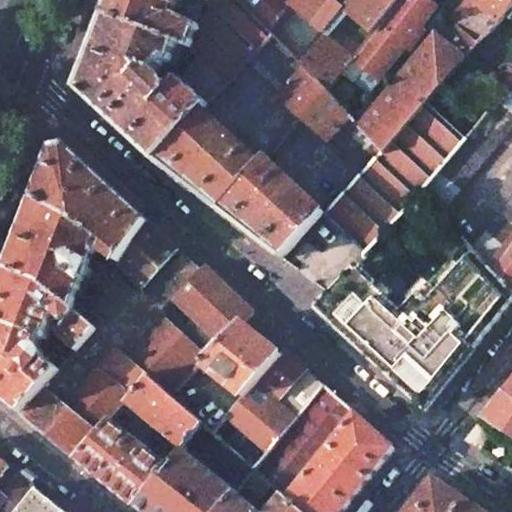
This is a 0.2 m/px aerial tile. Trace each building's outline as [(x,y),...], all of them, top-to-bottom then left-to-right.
[(112,0),(107,16),(190,48),(194,51),(228,86),(248,66),(275,37),(238,0),(112,0)] [(342,10),(350,0),(238,0),(275,37),(300,61),(323,33),(342,10)] [(350,0),(342,10),(359,24),(371,35),(399,0),(350,0)] [(354,84),(368,94),(379,81),(378,80),(436,7),(427,0),(471,0),(500,23),(504,18),(511,8),(511,0),(399,0),(371,35),(351,59),(365,70),(354,84)] [(190,48),(107,16),(91,56),(78,89),(120,128),(156,161),(205,110),(228,86),(194,51),(181,67),(189,72),(182,79),(179,79),(174,85),(172,83),(168,87),(166,83),(160,77),(171,65),(175,66),(181,50),(188,53),(190,48)] [(341,48),(323,33),(300,61),(326,90),(351,59),(371,35),(359,24),(341,48)] [(436,35),(361,128),(384,153),(427,104),(466,59),(482,40),(463,24),(446,43),(436,35)] [(300,61),(275,37),(248,66),(293,108),(304,119),(329,92),(326,90),(300,61)] [(511,92),(507,89),(466,140),(422,194),(441,214),(511,128),(511,92)] [(361,128),(329,92),(304,119),(315,129),(364,174),(384,153),(361,128)] [(466,140),(427,104),(384,153),(364,174),(326,213),(325,215),(366,254),(422,194),(466,140)] [(262,164),(205,110),(156,161),(191,188),(220,210),(262,164)] [(103,180),(68,147),(55,150),(46,174),(36,198),(82,223),(101,238),(101,239),(108,244),(105,251),(106,254),(121,264),(149,222),(103,180)] [(326,213),(267,159),(262,164),(220,210),(247,232),(282,259),(325,215),(326,213)] [(82,223),(36,198),(23,233),(9,269),(39,281),(73,311),(83,284),(101,292),(112,276),(115,273),(105,266),(97,249),(101,239),(101,238),(82,223)] [(511,199),(473,248),(492,269),(511,244),(511,199)] [(161,233),(149,222),(121,264),(146,289),(180,251),(161,233)] [(379,285),(357,265),(329,294),(316,309),(374,363),(425,410),(427,410),(492,328),(499,319),(511,303),(511,290),(492,269),(473,248),(468,243),(411,312),(398,309),(391,302),(397,296),(382,281),(379,285)] [(511,244),(492,269),(511,290),(511,244)] [(202,271),(185,256),(142,302),(112,276),(101,292),(83,319),(97,331),(150,377),(172,396),(203,364),(214,354),(179,317),(171,302),(175,298),(202,271)] [(226,285),(207,266),(202,271),(175,298),(221,346),(244,324),(255,313),(226,285)] [(73,311),(39,281),(9,269),(0,292),(0,321),(44,338),(49,340),(58,316),(65,322),(62,327),(62,328),(60,332),(62,338),(78,352),(97,331),(83,319),(73,311)] [(44,338),(0,321),(0,394),(22,413),(62,370),(46,357),(45,352),(41,348),(44,338)] [(260,337),(244,324),(221,346),(214,354),(203,364),(245,399),(284,356),(260,337)] [(78,458),(128,402),(150,377),(97,331),(78,352),(62,370),(22,413),(53,438),(78,458)] [(257,471),(326,386),(304,365),(288,351),(284,356),(245,399),(213,433),(257,471)] [(172,396),(150,377),(128,402),(133,407),(183,448),(184,446),(203,424),(172,396)] [(344,511),(363,488),(395,449),(359,415),(326,386),(257,471),(272,485),(284,496),(302,511),(344,511)] [(511,395),(505,392),(493,407),(484,417),(511,435),(511,395)] [(133,407),(128,402),(78,458),(77,459),(109,485),(135,506),(136,505),(168,466),(146,448),(149,444),(146,440),(142,444),(118,425),(133,407)] [(495,432),(480,423),(465,441),(480,450),(495,432)] [(168,466),(136,505),(144,511),(221,511),(238,493),(239,492),(184,446),(183,448),(168,466)] [(0,511),(0,480),(11,468),(0,458),(0,511)] [(0,511),(18,511),(37,489),(21,476),(11,468),(0,480),(0,511)] [(272,485),(257,471),(246,484),(262,498),(272,485)] [(407,511),(483,511),(469,502),(434,479),(418,499),(407,511)] [(65,511),(46,496),(37,489),(18,511),(65,511)] [(260,511),(238,493),(221,511),(302,511),(284,496),(271,511),(260,511)]
